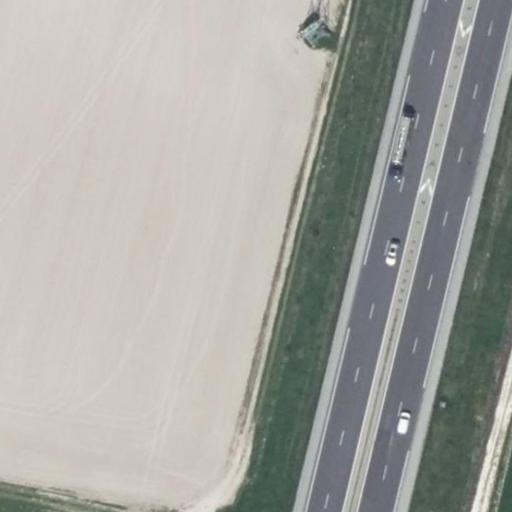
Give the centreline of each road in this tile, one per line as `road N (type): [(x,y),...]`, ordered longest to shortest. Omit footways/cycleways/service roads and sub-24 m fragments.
road 1 (track): [(216,511),(250,438),(352,0)]
road 2 (motorway): [(379,511),(496,0)]
road 3 (motorway): [(423,0),(307,511)]
road 4 (track): [(479,511),(511,372)]
